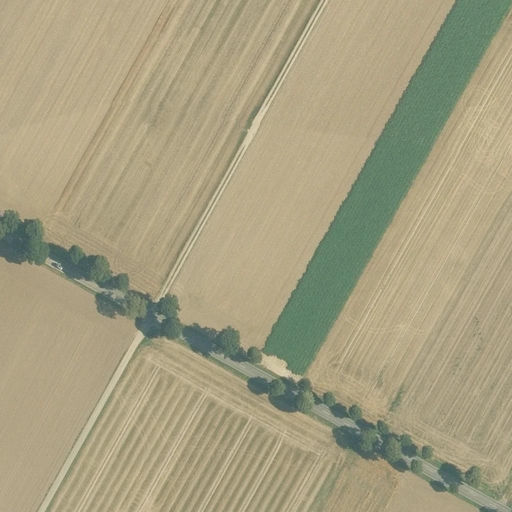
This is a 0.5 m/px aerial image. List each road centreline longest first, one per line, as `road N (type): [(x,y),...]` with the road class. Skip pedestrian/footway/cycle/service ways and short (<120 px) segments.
road 1 (track): [(41,511),(325,0)]
road 2 (secondary): [(495,511),(0,237)]
